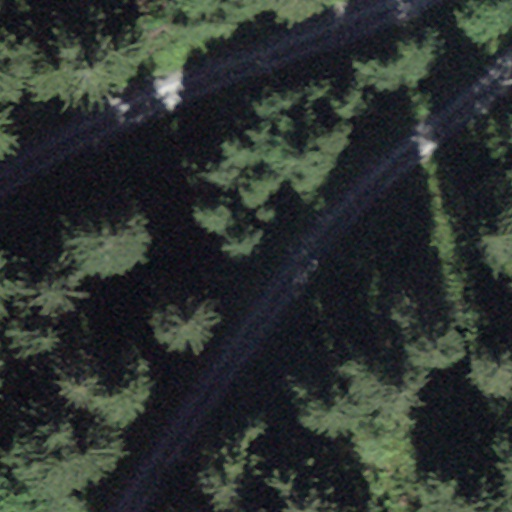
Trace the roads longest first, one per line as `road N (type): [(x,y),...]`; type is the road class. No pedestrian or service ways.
road 1 (track): [(132,511),(175,421),(437,123),(511,101)]
road 2 (track): [(395,0),(42,112),(0,143)]
